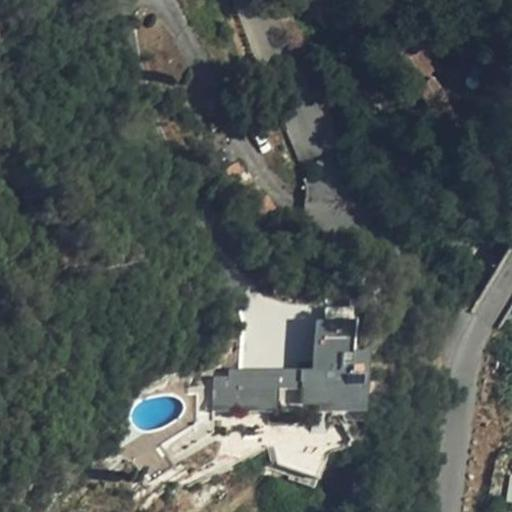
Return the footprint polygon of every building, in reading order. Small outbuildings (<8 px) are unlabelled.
[(447,12),(432,0),(428,0),(418,13),(435,27),(447,12)] [(415,35),(393,50),(401,63),(414,91),(452,147),(468,138),(427,73),(436,68),(415,35)] [(351,330),(312,328),(310,375),(228,371),(228,379),(215,379),(214,411),(277,413),(277,392),(298,392),(298,407),(355,408),(356,376),(337,376),(337,358),(349,358),(351,330)] [(318,452),(276,447),(275,464),(281,467),(315,481),(318,452)] [(126,463),(117,448),(108,453),(117,469),(126,463)]
